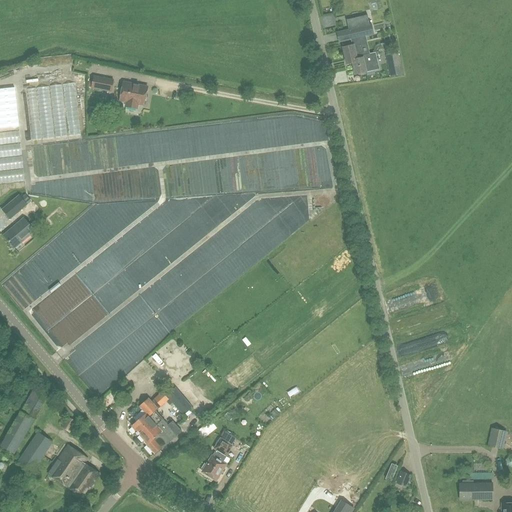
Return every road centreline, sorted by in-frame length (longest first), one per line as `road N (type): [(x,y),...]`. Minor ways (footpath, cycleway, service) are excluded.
road 1 (residential): [(426,511),(310,0)]
road 2 (track): [(374,286),(196,430),(137,467)]
road 3 (tertiary): [(137,467),(0,305)]
